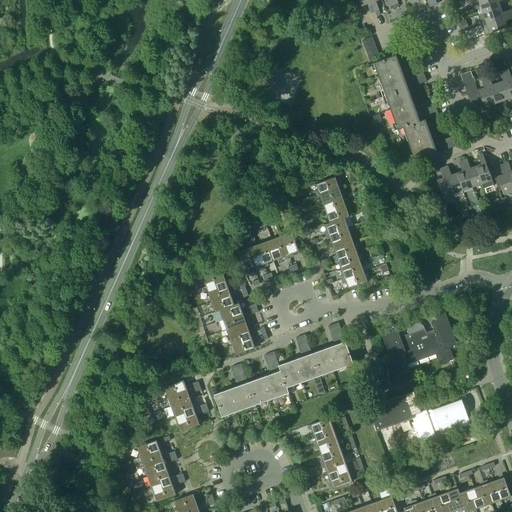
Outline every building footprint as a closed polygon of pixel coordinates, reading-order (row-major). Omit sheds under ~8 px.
[(371,12),(375,11),(370,0),(359,0),(362,5),(368,3),(371,12)] [(370,0),(375,11),(379,9),(376,0),(370,0)] [(489,0),(479,4),(483,13),(500,6),(498,1),(501,0),(489,0)] [(478,15),(482,24),(511,13),(511,12),(511,9),(502,12),(500,6),(483,13),(478,15)] [(505,20),(511,17),(511,13),(482,24),(485,34),(507,26),(505,20)] [(469,30),(463,32),(466,40),(472,38),(469,30)] [(374,42),(372,36),(362,40),(364,45),(374,42)] [(366,51),(376,47),(374,42),(364,45),(366,51)] [(368,56),(378,53),(376,47),(366,51),(368,56)] [(368,56),(370,62),(380,58),(378,53),(368,56)] [(423,72),(404,78),(396,54),(394,55),(373,62),(385,96),(408,88),(426,81),(423,72)] [(472,76),(470,70),(460,74),(462,80),(472,76)] [(503,80),(497,82),(504,100),(511,97),(511,92),(504,70),(500,72),(503,80)] [(494,103),(504,100),(497,82),(492,84),(489,75),(485,77),(494,103)] [(474,82),(472,76),(462,80),(464,85),(474,82)] [(480,78),(484,87),(478,89),(484,107),(494,103),(485,77),(480,78)] [(476,87),(474,82),(464,85),(466,91),(476,87)] [(478,92),(476,87),(466,91),(468,96),(478,92)] [(416,111),(408,88),(385,96),(397,129),(402,127),(425,119),(438,114),(435,105),(416,111)] [(480,98),(478,92),(468,96),(470,102),(480,98)] [(470,102),(472,107),(482,103),(480,98),(470,102)] [(472,107),(474,113),(484,109),(482,103),(472,107)] [(456,146),(452,136),(433,143),(425,119),(402,127),(414,161),(456,146)] [(480,164),(475,165),(482,183),(483,188),(493,185),(491,180),(482,153),(477,155),(480,164)] [(472,187),(482,183),(475,165),(470,167),(467,159),(463,160),(472,187)] [(461,171),(456,172),(462,190),(472,187),(463,160),(458,162),(461,171)] [(503,194),(511,190),(511,186),(504,163),(500,165),(503,174),(497,176),(497,177),(502,190),(503,194)] [(448,166),(443,167),(453,194),(462,190),(456,172),(451,174),(448,166)] [(443,197),(453,194),(443,167),(439,169),(442,177),(436,179),(443,197)] [(317,190),(316,191),(317,195),(339,187),(335,177),(315,184),(317,190)] [(342,198),(339,187),(317,195),(318,198),(320,198),(322,205),(342,198)] [(346,208),(342,198),(322,205),(324,209),(322,210),(324,215),(346,208)] [(349,216),(346,208),(324,215),(325,218),(327,217),(329,223),(324,224),(325,227),(345,220),(345,218),(349,216)] [(349,230),(345,220),(325,227),(326,230),(325,231),(327,237),(349,230)] [(352,240),(349,230),(327,237),(328,239),(329,238),(332,247),(352,240)] [(291,232),(282,235),(289,257),(293,255),(292,254),(298,252),(291,232)] [(282,235),(269,240),(276,260),(285,257),(285,258),(289,257),(282,235)] [(269,240),(257,244),(264,266),(268,264),(268,263),(276,260),(269,240)] [(356,250),(352,240),(332,247),(335,255),(334,256),(334,258),(356,250)] [(257,244),(247,248),(254,267),(260,265),(260,267),(264,266),(257,244)] [(249,269),(254,267),(247,248),(237,251),(244,271),(245,273),(249,271),(249,269)] [(360,260),(356,250),(334,258),(336,264),(338,263),(340,267),(360,260)] [(363,271),(360,260),(340,267),(342,275),(340,275),(342,278),(363,271)] [(380,266),(382,272),(389,270),(387,264),(380,266)] [(222,269),(201,276),(205,288),(226,281),(223,274),(225,273),(224,269),(222,270),(222,269)] [(347,288),(367,281),(363,271),(342,278),(343,283),(345,283),(347,288)] [(229,290),(226,281),(205,288),(210,299),(232,292),(231,290),(229,290)] [(234,298),(232,292),(210,299),(214,310),(234,303),(232,299),(234,298)] [(234,304),(234,303),(214,310),(215,312),(218,311),(222,320),(244,313),(243,308),(241,309),(239,302),(234,304)] [(386,355),(397,385),(405,382),(404,378),(406,378),(407,381),(407,382),(408,382),(408,383),(409,383),(410,383),(411,383),(412,382),(413,381),(413,380),(412,379),(407,364),(435,353),(439,364),(454,358),(449,346),(451,346),(452,347),(453,348),(454,348),(455,348),(455,347),(456,347),(456,346),(457,346),(457,345),(457,344),(444,308),(433,312),(436,319),(431,321),(434,329),(426,332),(424,327),(424,326),(423,325),(422,324),(422,323),(421,323),(420,322),(419,322),(417,322),(416,321),(415,321),(414,322),(413,322),(412,322),(411,323),(410,324),(409,325),(408,326),(408,327),(407,328),(407,329),(407,330),(407,331),(407,332),(408,333),(400,336),(396,325),(395,324),(394,323),(393,323),(392,323),(391,323),(391,324),(390,324),(390,325),(390,326),(390,327),(391,330),(389,331),(388,327),(380,330),(388,354),(386,355)] [(246,316),(244,313),(222,320),(226,331),(247,325),(244,316),(246,316)] [(353,363),(343,335),(338,322),(328,326),(335,344),(311,353),(320,375),(353,363)] [(250,333),(247,325),(226,331),(230,343),(253,335),(252,332),(250,333)] [(320,375),(311,353),(305,334),(295,338),(302,356),(279,364),(287,387),(320,375)] [(253,335),(230,343),(235,355),(255,347),(253,341),(255,340),(253,335)] [(270,373),(247,381),(256,404),(289,392),(287,387),(279,364),(274,351),(264,355),(270,373)] [(369,361),(368,361),(358,365),(364,381),(385,373),(382,364),(371,368),(369,361)] [(256,404),(247,381),(241,363),(231,367),(238,385),(214,394),(222,417),(256,404)] [(167,396),(187,389),(185,384),(186,383),(185,379),(183,380),(182,379),(163,387),(167,396)] [(187,389),(167,396),(170,406),(192,398),(190,394),(189,395),(187,389)] [(418,441),(436,435),(434,431),(440,428),(441,433),(469,423),(461,399),(433,409),(426,409),(425,405),(424,405),(426,410),(421,411),(413,391),(367,408),(376,431),(410,418),(418,441)] [(192,398),(170,406),(174,416),(183,412),(186,417),(196,414),(192,403),(193,402),(192,398)] [(186,417),(183,412),(174,416),(179,431),(199,423),(201,423),(200,419),(198,420),(196,414),(186,417)] [(145,426),(152,424),(153,423),(150,414),(149,414),(142,417),(145,426)] [(311,428),(313,434),(333,427),(329,417),(309,424),(309,425),(308,425),(309,429),(311,428)] [(315,440),(313,440),(314,444),(336,436),(333,427),(313,434),(315,440)] [(339,445),(336,436),(314,444),(316,448),(318,448),(319,452),(339,445)] [(140,457),(162,449),(160,445),(158,446),(156,440),(136,447),(140,457)] [(343,456),(339,445),(319,452),(322,459),(320,460),(321,463),(343,456)] [(163,453),(162,449),(140,457),(143,466),(163,459),(162,454),(163,453)] [(448,453),(446,449),(434,453),(436,457),(448,453)] [(349,471),(343,456),(321,463),(323,467),(325,467),(327,472),(337,469),(339,474),(349,471)] [(166,465),(163,459),(143,466),(147,476),(169,468),(167,464),(166,465)] [(169,468),(147,476),(150,486),(160,482),(162,487),(172,484),(168,473),(170,472),(169,468)] [(339,474),(337,469),(327,472),(331,484),(329,484),(331,488),(332,487),(332,488),(353,481),(349,471),(339,474)] [(499,478),(493,480),(501,500),(510,496),(503,476),(503,477),(502,475),(498,476),(499,478)] [(483,482),(491,503),(501,500),(493,480),(488,482),(487,480),(483,482)] [(162,487),(160,482),(150,486),(156,501),(176,494),(176,493),(178,493),(176,489),(174,490),(172,484),(162,487)] [(480,485),(474,487),(477,497),(472,499),(476,509),(491,503),(483,482),(479,483),(480,485)] [(453,489),(447,491),(451,501),(445,503),(448,511),(450,511),(464,507),(458,491),(458,490),(457,487),(457,488),(456,486),(452,487),(453,489)] [(458,491),(464,507),(465,511),(467,511),(476,509),(472,499),(477,497),(474,487),(463,491),(462,489),(458,490),(458,491)] [(436,493),(431,495),(437,511),(448,511),(445,503),(451,501),(447,491),(436,495),(436,493)] [(177,510),(197,503),(195,498),(197,497),(195,493),(193,494),(193,493),(174,501),(177,510)] [(397,511),(391,495),(381,498),(385,511),(397,511)] [(426,511),(437,511),(431,495),(428,496),(428,498),(422,500),(426,511)] [(385,511),(381,498),(371,502),(375,511),(385,511)] [(426,511),(422,500),(417,502),(416,500),(412,502),(416,511),(426,511)] [(375,511),(371,502),(362,505),(364,511),(375,511)] [(404,511),(416,511),(412,502),(408,503),(409,505),(403,507),(404,511)] [(197,503),(177,510),(177,511),(201,511),(201,509),(199,509),(197,503)]
